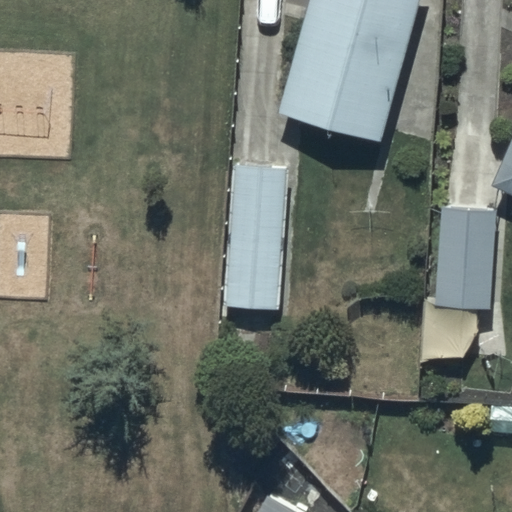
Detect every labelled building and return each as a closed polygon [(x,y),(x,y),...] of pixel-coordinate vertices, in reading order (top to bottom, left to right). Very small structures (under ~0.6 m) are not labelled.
[(314,0),(281,111),(380,140),(421,0),(314,0)] [(511,193),(511,146),(495,186),(511,193)] [(287,166),(234,166),(226,305),(279,308),(287,166)] [(496,209),(444,207),(439,304),(490,307),(496,209)] [(306,511),(271,492),(259,511),(306,511)]
